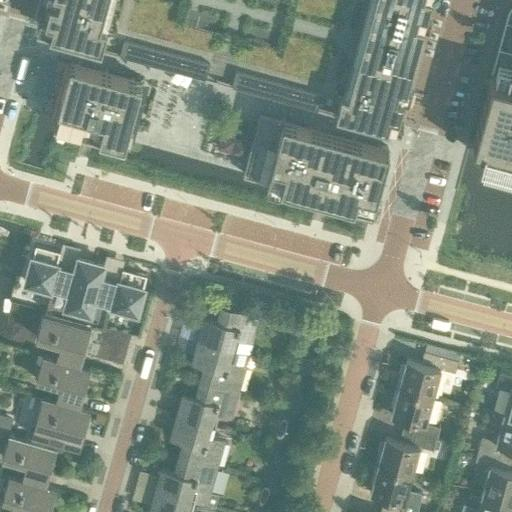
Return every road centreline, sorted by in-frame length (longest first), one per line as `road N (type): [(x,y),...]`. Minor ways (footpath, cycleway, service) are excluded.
road 1 (residential): [(383,285),(464,0)]
road 2 (residential): [(102,511),(178,231)]
road 3 (residential): [(319,511),(383,285)]
road 4 (tertiary): [(383,285),(178,231)]
road 5 (tertiary): [(178,231),(0,185)]
road 6 (tertiary): [(511,322),(383,285)]
